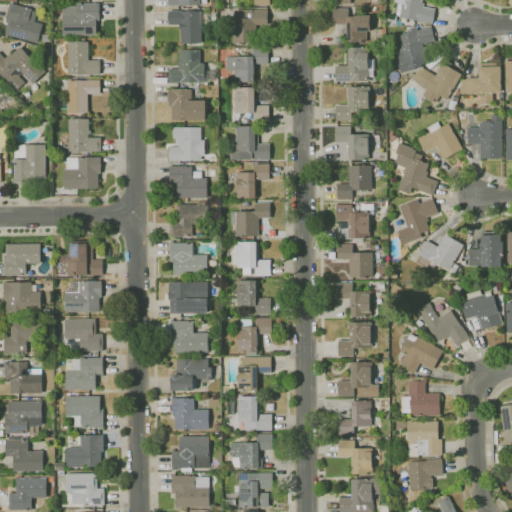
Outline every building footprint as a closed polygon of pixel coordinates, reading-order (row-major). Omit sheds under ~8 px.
[(433,24),(399,17),(400,16),(396,15),(398,3),(394,2),(394,0),(422,0),(422,2),(424,3),(424,7),(435,9),(433,24)] [(96,36),(62,35),(62,6),(77,6),(77,3),(81,3),(97,3),(97,1),(101,1),(100,23),(96,23),(96,36)] [(39,43),(6,33),(10,19),(7,18),(11,2),(33,8),(33,10),(37,11),(35,20),(45,23),(39,43)] [(367,42),(347,42),(347,24),(333,24),(332,8),(348,8),(348,16),(372,16),(372,31),(367,31),(367,42)] [(257,44),(233,44),(233,10),(235,10),(267,10),(268,25),(256,25),(257,44)] [(201,44),(181,44),(180,30),(180,26),(179,25),(169,25),(168,11),(182,11),(201,11),(208,11),(208,24),(201,24),(201,44)] [(396,26),(386,26),(386,16),(396,16),(396,20),(402,20),(402,26),(396,26)] [(426,61),(418,69),(406,71),(406,72),(400,73),(397,58),(398,58),(397,53),(398,52),(398,50),(402,49),(399,35),(408,33),(407,30),(417,28),(418,30),(432,27),(435,42),(423,45),(423,47),(429,46),(431,56),(426,57),(426,61)] [(100,74),(68,74),(69,42),(70,42),(70,38),(80,38),(80,42),(89,42),(89,60),(95,60),(95,54),(100,54),(100,74)] [(369,82),(363,82),(335,82),(335,65),(348,65),(348,48),(361,48),(361,45),(364,45),(364,47),(369,47),(369,54),(368,54),(368,59),(375,59),(375,70),(374,70),(374,77),(369,77),(369,82)] [(17,91),(11,84),(0,71),(0,51),(6,58),(12,52),(13,54),(22,46),(34,58),(35,58),(47,71),(34,84),(24,73),(20,76),(26,82),(17,91)] [(255,82),(236,82),(236,78),(235,78),(235,70),(227,70),(227,57),(235,57),(244,57),(244,53),(253,53),(252,48),(268,48),(269,64),(255,64),(255,74),(255,82)] [(218,85),(214,85),(214,80),(205,80),(205,82),(169,83),(168,68),(178,68),(178,61),(180,61),(180,50),(200,50),(200,63),(204,63),(204,70),(214,70),(215,78),(218,78),(218,85)] [(462,80),(466,80),(466,78),(479,78),(479,67),(480,67),(480,62),(501,62),(501,66),(502,93),(492,93),(493,101),(479,101),(479,93),(470,93),(470,94),(467,94),(460,94),(462,80)] [(423,95),(427,89),(409,79),(423,67),(424,69),(435,75),(443,63),(462,74),(453,89),(447,100),(440,96),(435,104),(428,100),(423,95)] [(89,112),(69,112),(68,90),(61,90),(61,80),(88,79),(101,79),(101,93),(89,93),(89,112)] [(206,120),(172,121),(172,105),(169,105),(169,88),(174,88),(174,89),(192,89),(192,101),(206,101),(206,106),(207,106),(207,109),(206,109),(206,120)] [(336,121),(336,105),(349,105),(348,88),(363,88),(363,91),(369,91),(369,93),(369,106),(370,106),(370,112),(352,113),(352,120),(336,121)] [(253,121),(253,113),(239,113),(239,110),(236,110),(235,89),(254,89),(255,101),(257,101),(257,105),(269,105),(270,121),(253,121)] [(35,119),(27,112),(31,108),(38,115),(35,119)] [(12,120),(11,112),(23,111),(24,118),(12,120)] [(483,121),(492,121),(491,115),(501,115),(501,121),(502,121),(502,158),(480,159),(480,144),(468,144),(467,127),(480,127),(480,122),(482,122),(483,121)] [(102,151),(91,151),(70,151),(70,118),(90,118),(90,137),(102,137),(102,151)] [(444,159),(437,147),(425,153),(417,139),(430,132),(427,127),(437,122),(441,127),(448,123),(463,149),(444,159)] [(270,160),(254,160),(254,151),(251,151),(251,160),(231,160),(231,151),(236,150),(236,148),(236,127),(258,126),(258,144),(270,144),(270,160)] [(350,160),(349,142),(335,142),(335,126),(351,126),(351,135),(368,134),(368,138),(371,138),(371,144),(367,144),(368,153),(369,153),(369,160),(350,160)] [(201,161),(169,161),(169,147),(179,147),(179,137),(181,137),(181,127),(201,127),(201,161)] [(432,196),(416,190),(416,189),(412,187),(409,193),(398,189),(406,167),(394,163),(398,154),(395,153),(399,143),(414,148),(413,149),(416,151),(415,153),(422,156),(420,161),(429,164),(426,172),(428,173),(426,177),(438,182),(432,196)] [(34,181),(13,181),(13,179),(15,179),(15,159),(15,144),(47,144),(47,178),(34,178),(34,181)] [(65,189),(65,169),(68,169),(68,157),(101,157),(102,173),(99,173),(99,187),(80,188),(80,189),(65,189)] [(188,201),(185,201),(185,197),(178,197),(178,182),(174,182),(174,184),(171,184),(171,164),(173,164),(173,165),(193,165),(193,166),(203,167),(203,177),(208,177),(208,197),(204,197),(204,198),(200,198),(200,197),(188,197),(188,201)] [(236,199),(236,189),(237,189),(236,180),(236,173),(254,172),(254,164),(269,164),(270,179),(257,180),(258,198),(236,199)] [(337,199),(336,184),(349,184),(349,166),(371,166),(372,190),(352,191),(352,199),(337,199)] [(402,245),(397,231),(407,227),(399,207),(417,199),(419,204),(433,198),(438,212),(427,217),(428,221),(426,222),(430,230),(421,234),(422,237),(402,245)] [(194,236),(171,236),(171,220),(178,220),(177,204),(201,204),(201,202),(205,202),(206,204),(209,204),(209,224),(194,224),(194,236)] [(236,237),(236,225),(231,225),(231,212),(255,211),(255,203),(270,203),(270,218),(259,218),(259,236),(236,237)] [(362,242),(351,242),(351,240),(337,240),(337,228),(338,228),(338,221),(336,221),(336,205),(351,204),(351,208),(354,207),(354,211),(366,211),(366,213),(370,213),(370,219),(369,219),(369,231),(370,231),(370,238),(362,238),(362,242)] [(449,271),(434,262),(433,263),(418,255),(426,240),(437,247),(444,234),(464,245),(449,271)] [(481,267),(481,266),(468,266),(468,249),(480,249),(480,244),(481,244),(481,235),(503,235),(503,239),(503,267),(481,267)] [(70,277),(58,278),(57,262),(62,262),(61,254),(69,254),(69,241),(94,241),(94,259),(103,259),(103,274),(94,274),(94,275),(88,275),(88,274),(70,275),(70,277)] [(208,275),(175,275),(175,262),(171,262),(171,241),(174,241),(174,243),(194,243),(194,255),(208,255),(208,275)] [(272,275),(256,276),(256,266),(252,266),(252,274),(243,274),(243,267),(238,267),(238,264),(238,257),(231,257),(231,251),(236,251),(236,246),(238,246),(238,241),(259,241),(260,259),(272,259),(272,275)] [(28,275),(5,275),(5,259),(7,259),(7,243),(42,243),(42,263),(41,263),(41,264),(37,264),(37,263),(28,263),(28,275)] [(350,278),(349,259),(337,259),(337,244),(353,244),(353,252),(372,252),(373,277),(350,278)] [(82,312),(66,312),(66,309),(62,309),(62,301),(66,301),(66,292),(74,293),(74,280),(81,280),(100,280),(103,280),(103,297),(101,297),(100,311),(82,311),(82,312)] [(261,315),(261,314),(256,314),(256,306),(245,306),(245,304),(240,304),(239,287),(238,287),(238,280),(259,280),(259,281),(259,298),(272,298),(272,313),(263,314),(263,315),(261,315)] [(174,314),(172,314),(172,296),(179,296),(178,281),(209,281),(209,301),(194,301),(194,314),(174,314)] [(23,313),(8,313),(8,298),(6,298),(6,282),(28,282),(41,282),(41,293),(42,293),(42,312),(23,312),(23,313)] [(371,317),(351,317),(351,299),(337,299),(337,283),(352,282),(352,291),(371,291),(371,297),(369,297),(369,310),(371,310),(371,317)] [(482,330),(477,316),(466,319),(461,304),(465,302),(465,300),(486,293),(487,297),(494,295),(499,311),(503,324),(482,330)] [(457,347),(450,336),(447,338),(445,337),(437,342),(416,311),(429,303),(432,307),(431,307),(438,318),(450,310),(460,324),(461,324),(470,338),(457,347)] [(259,352),(239,352),(239,347),(240,347),(240,332),(238,332),(238,327),(242,327),(242,319),(252,318),(252,326),(257,326),(257,318),(273,318),(273,334),(259,334),(259,352)] [(104,350),(81,350),(81,338),(66,338),(66,319),(97,319),(97,334),(104,334),(104,350)] [(420,328),(414,324),(418,319),(424,324),(420,328)] [(5,354),(5,336),(12,336),(12,321),(42,320),(42,340),(28,341),(28,353),(8,353),(8,354),(5,354)] [(209,352),(175,352),(175,339),(172,339),(171,320),(195,320),(195,333),(209,332),(209,352)] [(354,356),(338,357),(338,341),(349,341),(349,322),(353,322),(372,322),(372,329),(371,329),(371,343),(372,343),(372,348),(354,348),(354,356)] [(414,374),(400,366),(402,361),(400,360),(404,354),(400,352),(410,333),(417,337),(418,336),(444,351),(433,370),(420,363),(414,374)] [(97,389),(67,390),(67,370),(73,370),(73,358),(82,358),(82,357),(102,357),(102,355),(104,355),(104,376),(102,376),(101,374),(96,374),(97,389)] [(256,393),(253,393),(253,391),(239,391),(239,382),(239,374),(239,365),(243,365),(243,357),(272,356),(272,372),(260,372),(260,385),(259,385),(259,390),(256,390),(256,393)] [(176,391),(172,391),(172,374),(178,374),(178,358),(194,358),(194,359),(210,359),(210,367),(213,367),(213,382),(208,382),(208,380),(208,378),(195,378),(195,390),(176,390),(176,391)] [(27,393),(11,393),(11,378),(6,378),(5,361),(12,361),(12,362),(28,361),(28,369),(43,368),(43,373),(44,393),(27,393)] [(380,397),(359,397),(359,387),(355,387),(355,396),(340,396),(340,380),(352,380),(352,361),(373,362),(372,384),(380,384),(380,397)] [(421,377),(421,381),(427,381),(427,393),(441,393),(441,415),(412,416),(412,413),(403,413),(403,396),(410,396),(409,375),(421,377)] [(104,429),(102,429),(102,427),(96,427),(96,428),(93,428),(93,427),(91,427),(91,428),(88,428),(88,427),(82,427),(82,426),(75,426),(75,417),(71,417),(71,416),(67,416),(67,396),(101,396),(101,408),(105,408),(104,429)] [(273,430),(257,430),(258,422),(239,422),(239,418),(240,418),(240,401),(239,401),(239,396),(261,396),(261,414),(273,414),(273,430)] [(210,429),(193,429),(193,428),(176,429),(175,414),(173,414),(173,398),(177,397),(177,398),(195,398),(196,409),(210,409),(210,429)] [(340,435),(339,419),(353,418),(352,410),(354,410),(353,401),(372,400),(372,411),(378,411),(378,426),(355,426),(355,434),(340,435)] [(30,433),(9,433),(6,433),(6,416),(9,416),(10,401),(43,401),(43,425),(30,425),(30,433)] [(511,443),(505,444),(500,407),(511,405),(511,443)] [(419,457),(410,457),(410,443),(409,443),(409,421),(439,421),(439,438),(443,438),(443,454),(430,454),(430,455),(419,455),(419,457)] [(83,467),(68,467),(68,447),(81,447),(81,434),(105,434),(105,451),(102,451),(102,466),(83,466),(83,467)] [(264,468),(241,468),(241,466),(233,467),(233,457),(232,457),(232,442),(258,442),(258,434),(274,434),(274,449),(262,450),(262,458),(264,458),(264,468)] [(193,471),(183,471),(183,466),(173,466),(173,449),(176,449),(176,451),(180,451),(180,436),(211,436),(210,468),(193,467),(193,471)] [(45,471),(14,471),(14,456),(7,456),(7,439),(30,439),(30,451),(45,451),(45,471)] [(352,473),(352,456),(340,456),(340,440),(355,440),(355,448),(374,448),(374,472),(352,473)] [(423,490),(423,488),(411,489),(409,462),(427,460),(443,459),(444,474),(432,475),(432,478),(434,478),(434,488),(433,488),(433,489),(423,490)] [(262,505),(240,506),(240,502),(241,502),(241,493),(233,494),(233,482),(240,482),(240,481),(248,481),(248,473),(273,472),(273,488),(262,488),(262,505)] [(105,505),(83,505),(83,503),(82,503),(82,504),(77,504),(77,503),(71,503),(71,502),(68,502),(68,473),(98,473),(98,488),(105,488),(105,505)] [(511,501),(507,488),(503,490),(499,479),(511,474),(511,501)] [(211,507),(177,507),(177,494),(173,494),(173,475),(196,475),(196,476),(211,476),(211,507)] [(20,511),(14,511),(14,510),(10,510),(10,493),(17,493),(17,478),(48,478),(48,498),(33,498),(33,510),(20,510),(20,511)] [(341,511),(341,497),(352,497),(352,480),(354,480),(354,478),(381,478),(381,493),(374,493),(374,511),(341,511)] [(442,511),(444,511),(439,501),(449,496),(455,506),(454,506),(457,511),(442,511)]
